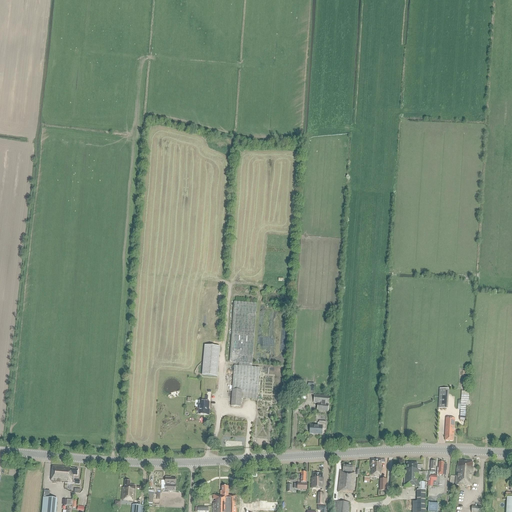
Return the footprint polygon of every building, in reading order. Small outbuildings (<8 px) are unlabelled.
[(239,363),(239,366),(234,366),(231,406),(240,407),(241,399),(257,400),(260,368),(252,367),(256,304),(234,302),(229,362),(239,363)] [(438,409),(447,409),(449,389),(439,389),(438,409)] [(469,392),(461,391),(460,421),(465,421),(466,406),(470,406),(470,400),(468,400),(469,392)] [(328,404),(329,396),(314,395),(313,403),(317,403),(317,411),(328,411),(328,404)] [(200,401),(198,414),(209,415),(209,410),(208,410),(209,402),(200,401)] [(454,427),(455,418),(446,418),(444,437),(445,437),(445,441),(453,441),(453,435),(454,435),(455,427),(454,427)] [(325,429),(326,422),(319,421),(318,426),(310,425),(310,434),(321,435),(322,428),(325,428),(325,429)] [(371,475),(381,475),(381,460),(371,460),(371,468),(371,475)] [(455,485),(471,486),(473,467),(472,467),(473,462),(458,461),(458,466),(457,466),(455,485)] [(438,468),(437,468),(436,475),(437,475),(437,474),(446,475),(446,465),(444,464),(444,463),(439,462),(438,468)] [(417,465),(417,464),(406,463),(406,470),(404,470),(402,470),(402,474),(404,474),(403,486),(418,486),(418,489),(418,490),(417,490),(417,501),(413,501),(412,511),(425,511),(426,496),(425,490),(424,490),(424,489),(426,489),(426,482),(419,482),(419,477),(422,477),(422,480),(426,480),(426,472),(422,472),(419,472),(419,470),(422,470),(422,466),(417,465)] [(338,492),(352,494),(355,474),(354,474),(354,473),(352,473),(353,466),(343,465),(343,471),(340,471),(338,492)] [(52,466),(51,482),(73,484),(73,483),(75,483),(75,484),(79,484),(79,481),(75,480),(75,481),(73,481),(73,475),(77,476),(78,470),(70,469),(70,467),(52,466)] [(301,477),(300,482),(301,482),(301,484),(298,484),(294,484),(294,489),(297,489),(304,489),(307,490),(307,484),(305,484),(305,482),(306,477),(305,477),(306,473),(301,473),(301,477)] [(323,478),(322,478),(322,473),(313,473),(313,478),(311,478),(311,485),(311,486),(322,487),(322,485),(323,478)] [(170,484),(176,484),(176,478),(170,478),(171,477),(165,477),(165,485),(165,491),(175,492),(175,485),(170,485),(170,484)] [(122,488),(121,500),(122,500),(122,501),(133,502),(133,501),(134,501),(136,486),(130,485),(130,480),(124,480),(124,488),(122,488)] [(212,511),(235,511),(236,496),(228,496),(228,487),(221,487),(221,492),(220,492),(220,495),(213,495),(212,511)] [(55,511),(56,499),(49,498),(49,491),(44,491),(41,511),(55,511)] [(348,511),(349,503),(334,502),(333,511),(348,511)] [(437,511),(438,504),(436,504),(435,504),(431,504),(431,503),(429,503),(428,503),(427,511),(428,511),(431,511),(437,511)]
